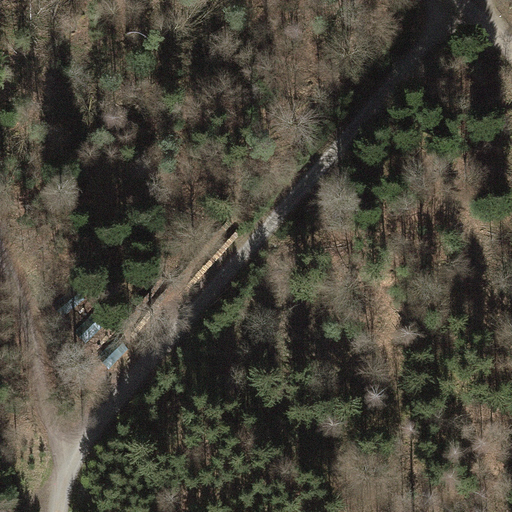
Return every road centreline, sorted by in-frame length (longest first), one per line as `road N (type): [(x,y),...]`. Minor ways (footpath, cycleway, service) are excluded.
road 1 (track): [(65,471),(462,0)]
road 2 (track): [(0,254),(65,471)]
